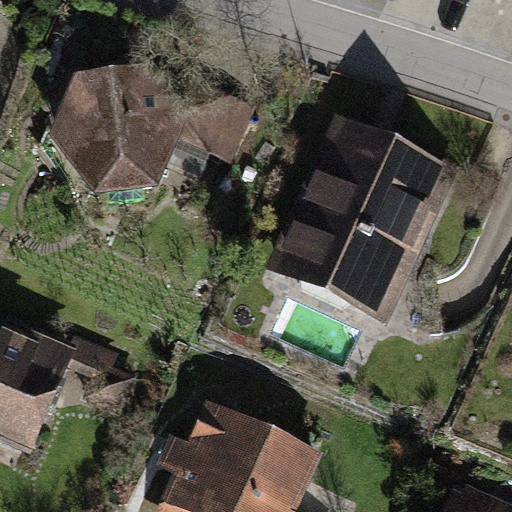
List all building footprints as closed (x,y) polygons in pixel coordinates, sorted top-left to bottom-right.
[(138,69),(74,76),(52,145),(87,199),(160,190),(188,120),(233,119),(230,68),(156,73),(157,84),(138,69)] [(460,174),(335,116),(263,272),(389,327),(460,174)] [(42,344),(0,327),(0,442),(30,458),(70,369),(79,349),(46,338),(42,344)] [(83,340),(79,349),(70,369),(107,385),(101,399),(124,409),(137,379),(112,369),(119,354),(83,340)] [(299,511),(325,457),(206,400),(189,442),(174,435),(158,465),(176,472),(159,511),(299,511)] [(501,511),(451,490),(442,511),(501,511)]
